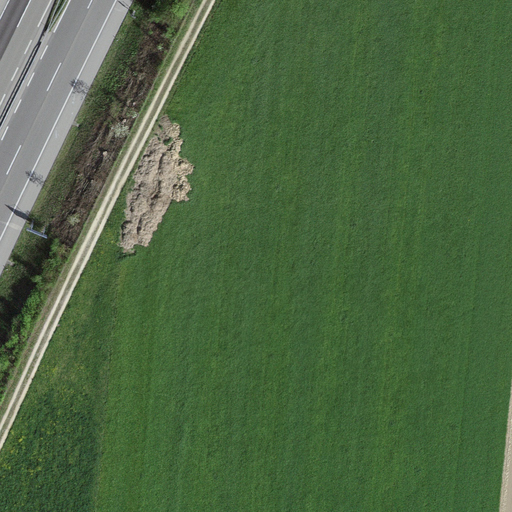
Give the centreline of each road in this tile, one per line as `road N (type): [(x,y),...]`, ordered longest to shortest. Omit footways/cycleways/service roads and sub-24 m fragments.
road 1 (track): [(209,0),(0,438)]
road 2 (motorway): [(0,188),(91,0)]
